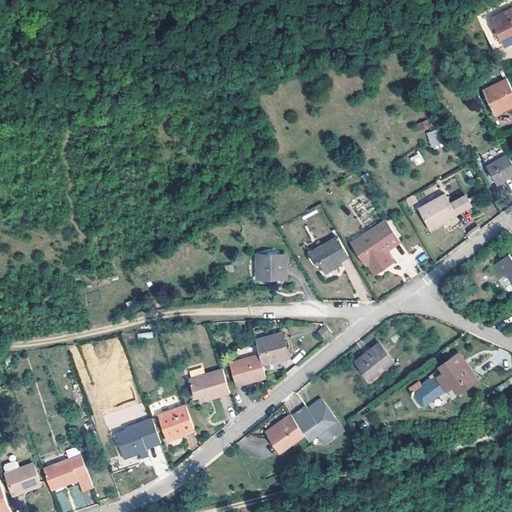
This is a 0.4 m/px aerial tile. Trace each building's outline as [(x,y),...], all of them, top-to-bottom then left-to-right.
[(511,8),(480,25),(493,52),(511,42),(511,8)] [(511,106),(511,89),(507,79),(483,92),(495,114),(511,106)] [(416,122),(417,130),(430,128),(429,120),(416,122)] [(432,150),(444,145),(437,129),(426,133),(432,150)] [(410,156),(415,166),(424,162),(419,152),(410,156)] [(511,163),(508,156),(486,169),(496,187),(511,179),(511,180),(511,163)] [(449,203),(443,193),(418,208),(429,228),(455,214),(449,203)] [(414,201),(411,195),(404,199),(408,206),(414,201)] [(470,205),(464,195),(449,203),(455,214),(470,205)] [(389,225),(387,219),(363,235),(366,239),(355,246),(366,263),(368,262),(374,272),(386,265),(379,255),(386,250),(400,241),(389,225)] [(338,235),(319,246),(311,251),(317,261),(320,260),(326,269),(331,266),(336,263),(334,260),(337,258),(348,252),(338,235)] [(366,239),(363,235),(352,242),(355,246),(366,239)] [(392,260),(386,250),(379,255),(386,265),(392,260)] [(511,259),(508,254),(494,264),(502,276),(507,273),(511,280),(511,259)] [(285,278),(285,255),(257,255),(257,278),(285,278)] [(331,332),(325,325),(318,331),(324,338),(331,332)] [(260,356),(262,367),(280,362),(289,360),(283,338),(266,343),(265,340),(256,343),(260,356)] [(394,360),(380,343),(357,362),(362,368),(359,371),(361,372),(370,384),(388,369),(386,366),(394,360)] [(466,361),(460,353),(441,366),(444,372),(439,376),(448,389),(453,385),(460,393),(482,377),(474,371),(472,372),(467,365),(465,367),(462,364),(464,362),(466,361)] [(262,367),(260,356),(229,365),(234,387),(254,382),(253,379),(265,376),(264,374),(262,367)] [(281,369),(280,362),(262,367),(264,374),(281,369)] [(229,393),(222,369),(188,378),(193,397),(211,392),(212,397),(229,393)] [(310,410),(326,433),(339,423),(322,399),(314,405),(316,407),(310,410)] [(193,428),(184,405),(158,415),(166,440),(174,437),(174,434),(193,428)] [(293,416),(305,434),(310,440),(318,435),(320,437),(326,433),(310,410),(309,409),(307,406),(293,416)] [(281,450),(305,434),(293,416),(291,414),(284,419),(286,422),(269,433),(281,450)] [(123,458),(144,450),(146,449),(145,447),(159,442),(150,418),(134,424),(124,427),(125,429),(114,433),(123,458)] [(286,422),(284,419),(267,430),(269,433),(286,422)] [(326,433),(320,437),(321,439),(330,440),(344,431),(339,423),(326,433)] [(88,475),(81,458),(60,465),(44,471),(51,491),(62,487),(62,485),(88,475)] [(33,465),(23,468),(20,469),(18,463),(16,461),(6,464),(5,465),(5,467),(7,474),(6,474),(13,495),(30,489),(41,485),(33,465)] [(93,488),(88,475),(62,485),(62,487),(78,482),(82,492),(93,488)] [(0,511),(9,511),(0,483),(0,511)] [(64,511),(71,507),(64,492),(56,495),(64,511)]
